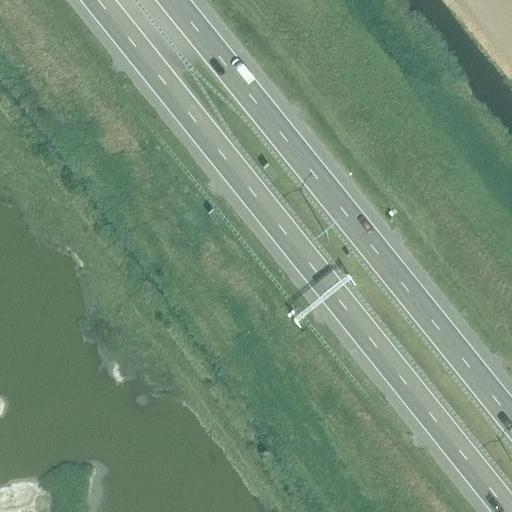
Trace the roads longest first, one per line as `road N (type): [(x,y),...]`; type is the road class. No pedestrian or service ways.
road 1 (trunk): [(88,0),(500,511)]
road 2 (trunk): [(511,423),(168,0)]
